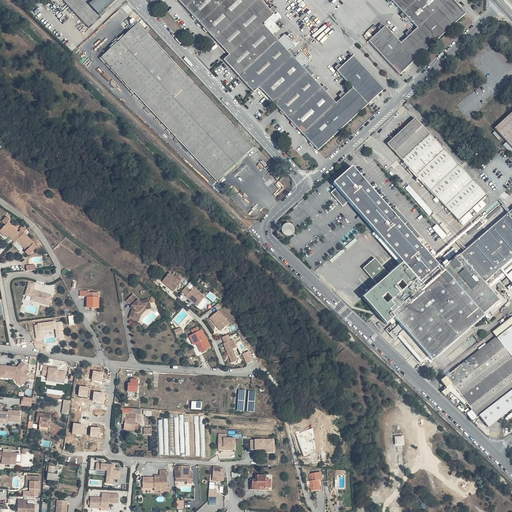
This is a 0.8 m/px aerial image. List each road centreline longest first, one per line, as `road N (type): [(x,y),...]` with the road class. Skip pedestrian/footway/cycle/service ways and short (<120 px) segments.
road 1 (unclassified): [(494,452),(263,235)]
road 2 (unclassified): [(502,4),(307,185)]
road 3 (unclassified): [(132,0),(307,185)]
road 4 (residential): [(115,363),(110,454),(227,466),(233,511)]
road 5 (residential): [(31,352),(13,319),(9,277),(52,279),(58,264),(35,227),(0,200)]
road 6 (track): [(252,375),(272,380),(284,402),(303,494)]
road 7 (residential): [(115,363),(252,375)]
